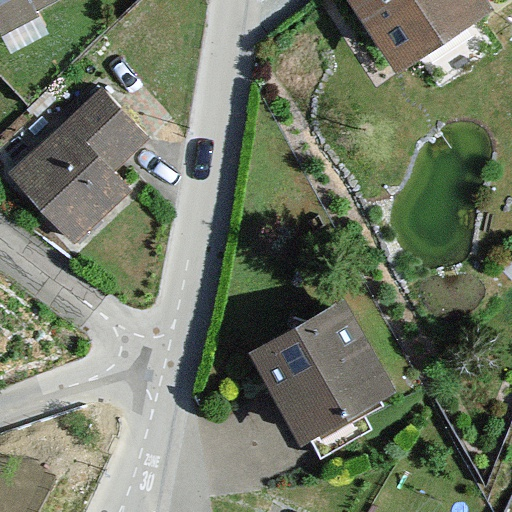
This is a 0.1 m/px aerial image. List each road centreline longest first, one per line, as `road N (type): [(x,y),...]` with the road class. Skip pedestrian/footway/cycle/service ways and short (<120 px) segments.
road 1 (unclassified): [(231,0),(202,237),(167,381)]
road 2 (residential): [(167,381),(0,249)]
road 3 (residential): [(0,408),(135,376),(167,381)]
road 4 (unclassified): [(167,381),(153,438),(120,511)]
